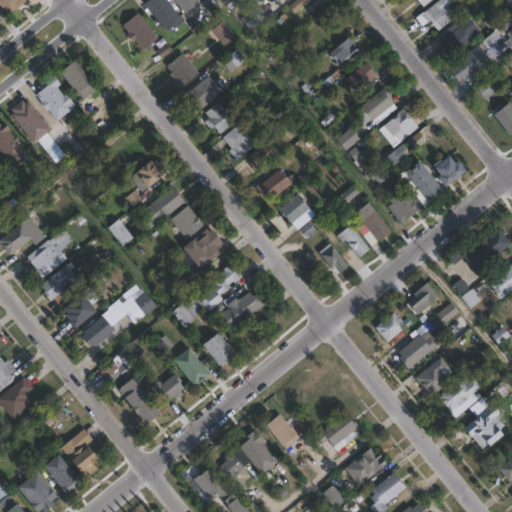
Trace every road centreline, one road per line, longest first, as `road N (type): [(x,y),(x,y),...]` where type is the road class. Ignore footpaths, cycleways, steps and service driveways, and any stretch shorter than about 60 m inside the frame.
road 1 (residential): [(481,511),(65,0)]
road 2 (residential): [(511,169),(86,511)]
road 3 (residential): [(183,511),(0,284)]
road 4 (residential): [(511,177),(368,0)]
road 5 (residential): [(0,90),(112,0)]
